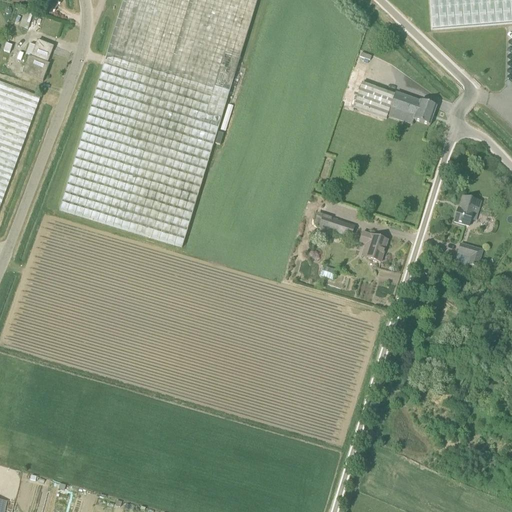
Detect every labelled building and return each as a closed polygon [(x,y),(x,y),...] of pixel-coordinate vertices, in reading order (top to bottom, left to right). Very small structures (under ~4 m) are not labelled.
[(123,0),(59,211),(182,248),(257,0),(123,0)] [(511,0),(429,0),(432,30),(511,24),(511,0)] [(36,13),(24,10),(19,27),(30,31),(36,13)] [(25,56),(29,57),(22,75),(43,82),(49,65),(47,64),(53,48),(37,42),(35,47),(30,45),(25,56)] [(0,207),(40,98),(0,83),(0,207)] [(387,119),(389,112),(395,96),(362,84),(354,108),(387,119)] [(389,112),(414,121),(430,126),(436,107),(420,102),(419,104),(395,95),(395,96),(389,112)] [(458,210),(454,223),(469,227),(473,215),(476,216),(481,203),(464,198),(460,210),(458,210)] [(351,238),(354,227),(330,219),(326,231),(351,238)] [(380,263),(387,241),(362,233),(359,243),(370,246),(366,259),(380,263)] [(469,265),(478,268),(482,256),(474,253),(475,250),(460,245),(458,254),(471,258),(469,265)]
